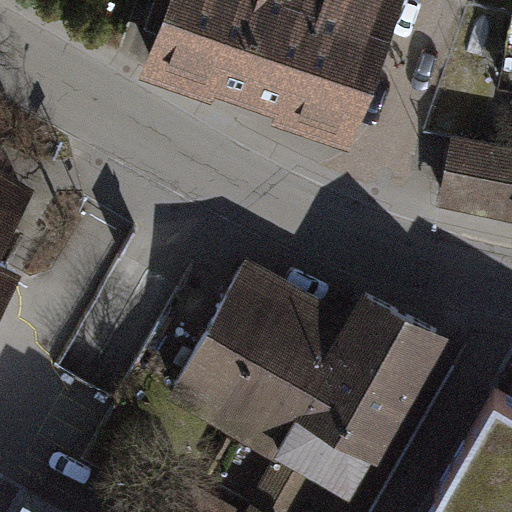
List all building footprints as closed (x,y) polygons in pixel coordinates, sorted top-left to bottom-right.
[(401,0),(150,0),(144,18),(157,22),(139,70),(212,97),(216,87),(275,109),(272,118),(348,145),(401,0)] [(511,13),(498,82),(511,84),(511,141),(452,129),(437,202),(511,217),(511,13)] [(0,263),(0,199),(9,185),(0,179),(0,268),(2,265),(0,263)] [(351,320),(245,260),(175,383),(281,443),(351,320)] [(351,320),(281,443),(242,511),(292,511),(318,466),(351,484),(436,330),(366,291),(351,320)] [(511,511),(511,396),(499,389),(428,511),(511,511)] [(58,511),(22,491),(9,511),(58,511)]
